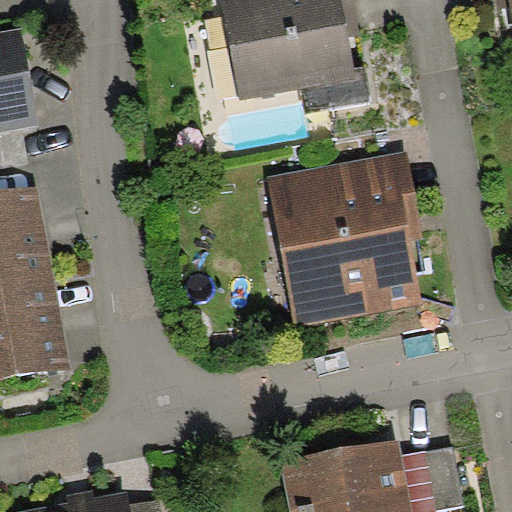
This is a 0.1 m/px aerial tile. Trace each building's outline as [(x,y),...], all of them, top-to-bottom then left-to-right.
[(220,0),(239,103),(300,93),(304,117),(372,105),(366,70),(356,71),(345,11),(356,9),(354,0),(220,0)] [(0,135),(22,132),(38,129),(21,32),(0,35),(0,135)] [(0,168),(28,164),(22,132),(0,135),(0,168)] [(409,153),(268,178),(296,331),(425,307),(408,215),(420,213),(409,153)] [(0,291),(55,281),(38,189),(0,195),(0,291)] [(55,281),(0,291),(0,384),(73,370),(55,281)] [(400,445),(284,465),(291,511),(430,511),(419,454),(402,457),(400,445)] [(419,454),(430,511),(436,511),(465,506),(453,447),(419,454)] [(69,506),(30,511),(133,511),(132,506),(130,494),(96,499),(95,492),(67,497),(69,506)] [(163,511),(161,501),(132,506),(133,511),(163,511)]
